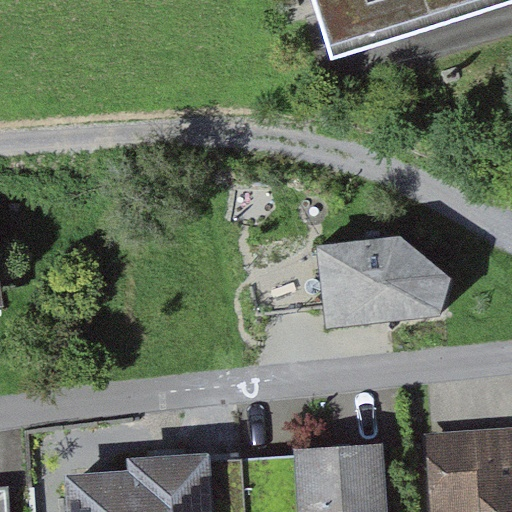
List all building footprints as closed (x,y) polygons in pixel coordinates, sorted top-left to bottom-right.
[(511,0),(318,0),(338,59),(511,0)] [(328,226),(337,307),(464,292),(454,211),(328,226)] [(511,511),(511,424),(502,425),(430,428),(433,511),(511,511)] [(345,445),(301,449),(306,511),(398,511),(393,442),(345,445)] [(224,511),(219,458),(139,465),(75,471),(78,511),(224,511)] [(0,511),(14,511),(13,490),(0,490),(0,511)]
